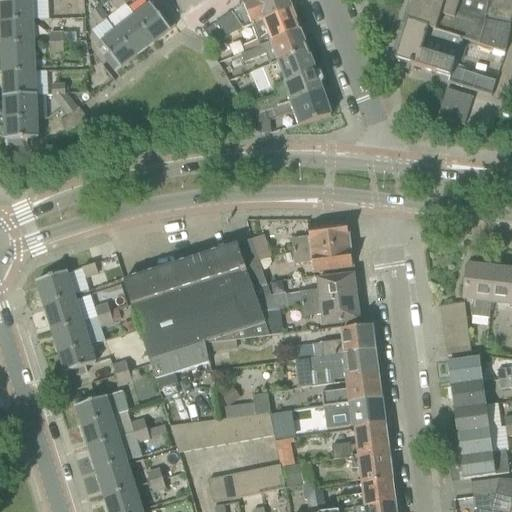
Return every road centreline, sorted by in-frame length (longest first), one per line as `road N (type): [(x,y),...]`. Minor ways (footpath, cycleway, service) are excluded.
road 1 (tertiary): [(380,168),(267,161),(184,169),(98,188),(0,228)]
road 2 (tertiary): [(1,254),(105,216),(188,199),(383,201)]
road 3 (residential): [(423,511),(383,201)]
road 4 (unclassified): [(58,511),(0,325)]
road 5 (residential): [(380,168),(373,116),(328,0)]
road 6 (tertiary): [(511,183),(380,168)]
road 7 (tertiary): [(383,201),(511,216)]
